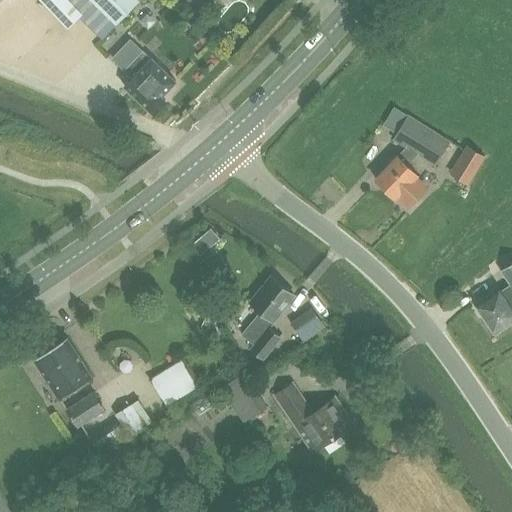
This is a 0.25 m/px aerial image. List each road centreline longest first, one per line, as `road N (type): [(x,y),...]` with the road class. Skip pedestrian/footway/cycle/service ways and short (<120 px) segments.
road 1 (tertiary): [(511,450),(416,316),(221,142)]
road 2 (primary): [(0,308),(221,142)]
road 3 (primary): [(221,142),(358,0)]
